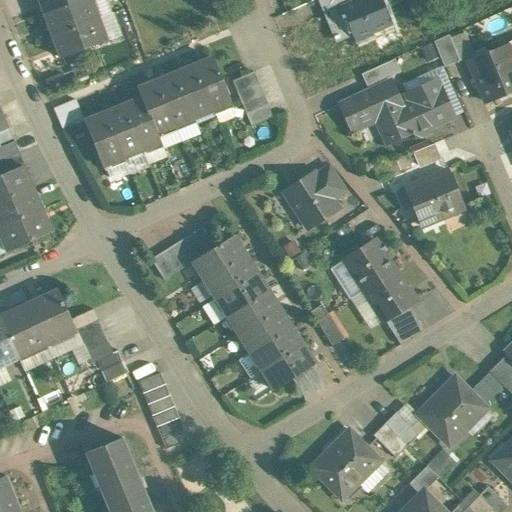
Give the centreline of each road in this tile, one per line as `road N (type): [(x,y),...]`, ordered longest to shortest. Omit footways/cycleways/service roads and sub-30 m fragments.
road 1 (residential): [(268,24),(316,134),(104,233)]
road 2 (residential): [(244,450),(511,290)]
road 3 (residential): [(104,233),(244,450)]
road 4 (residential): [(0,23),(34,107),(104,233)]
